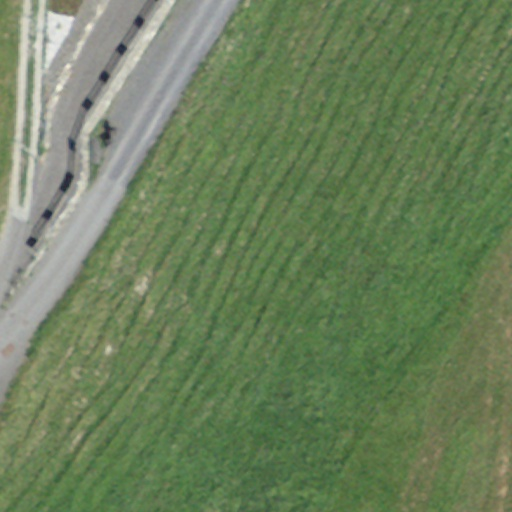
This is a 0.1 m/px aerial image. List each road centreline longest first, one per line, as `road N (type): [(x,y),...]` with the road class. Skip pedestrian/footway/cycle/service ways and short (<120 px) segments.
road 1 (track): [(216,0),(38,298),(0,343)]
road 2 (track): [(33,0),(13,223),(0,280)]
